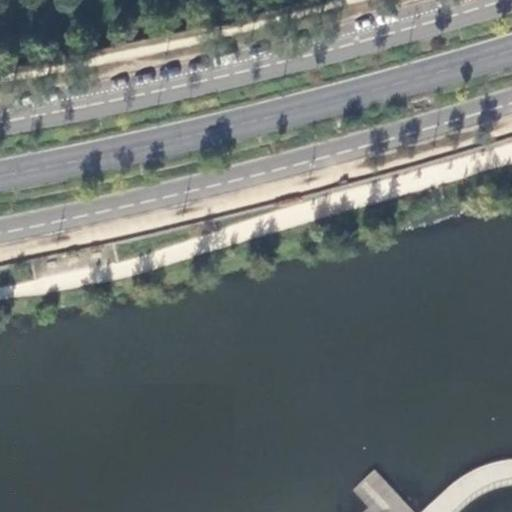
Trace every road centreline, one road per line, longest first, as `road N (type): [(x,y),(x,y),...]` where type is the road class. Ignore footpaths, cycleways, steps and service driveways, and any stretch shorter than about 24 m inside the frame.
road 1 (primary): [(0,229),(235,176),(511,99)]
road 2 (primary): [(502,0),(197,80),(0,120)]
